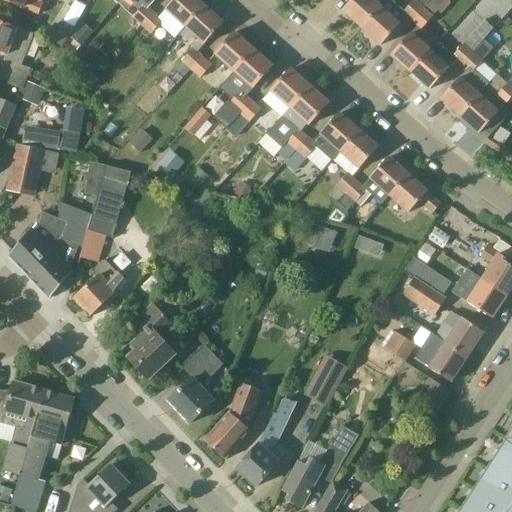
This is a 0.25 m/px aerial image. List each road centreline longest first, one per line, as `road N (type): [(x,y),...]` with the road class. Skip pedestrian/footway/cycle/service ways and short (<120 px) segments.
road 1 (residential): [(511,211),(257,0)]
road 2 (residential): [(220,511),(33,325)]
road 3 (residential): [(421,511),(511,371)]
